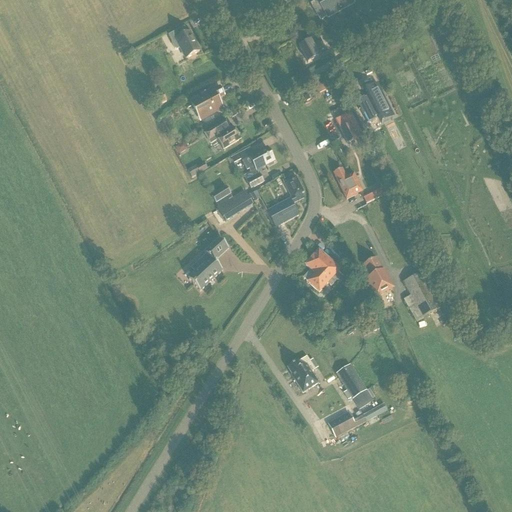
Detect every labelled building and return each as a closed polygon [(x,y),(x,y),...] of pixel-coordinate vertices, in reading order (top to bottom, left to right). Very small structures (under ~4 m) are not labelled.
[(327,19),(354,4),(351,0),(319,0),(311,5),(320,21),(326,17),(327,19)] [(185,60),(200,52),(189,32),(187,34),(184,28),(168,36),(175,50),(177,51),(179,50),(185,60)] [(315,51),(323,46),(321,44),(320,45),(319,42),(312,46),(310,42),(298,49),(306,64),(318,57),(315,51)] [(393,117),(376,84),(364,90),(368,98),(365,100),(363,97),(355,101),(367,124),(375,120),(374,118),(377,116),(381,124),(393,117)] [(198,108),(204,118),(221,108),(215,98),(222,95),(218,88),(207,94),(207,92),(202,95),(202,97),(190,103),(194,110),(198,108)] [(167,102),(162,94),(153,99),(158,107),(167,102)] [(362,136),(350,113),(335,120),(340,129),(339,130),(346,145),(357,139),(362,147),(367,145),(363,136),(362,136)] [(239,140),(232,128),(230,130),(225,121),(203,134),(210,145),(217,141),(222,150),(239,140)] [(274,162),(267,149),(254,156),(250,149),(230,159),(233,165),(241,161),(242,163),(246,172),(248,171),(250,174),(244,177),(251,190),(263,183),(259,176),(257,172),(274,162)] [(346,177),(342,169),(332,174),(346,201),(363,193),(353,174),(346,177)] [(303,194),(295,178),(285,183),(293,200),(288,202),(287,200),(284,202),(285,204),(268,213),(278,232),(302,220),(294,204),(303,199),(301,195),(303,194)] [(382,196),(379,189),(362,198),(366,204),(382,196)] [(232,197),(227,190),(214,198),(218,206),(232,197)] [(253,207),(244,193),(217,210),(225,224),(253,207)] [(205,256),(202,259),(191,269),(195,273),(188,278),(201,292),(222,272),(214,263),(228,250),(226,248),(227,248),(218,238),(202,253),(205,256)] [(339,287),(345,280),(338,274),(340,271),(318,252),(304,267),(309,272),(302,280),(319,294),(327,285),(330,288),(334,283),(339,287)] [(376,300),(394,290),(384,272),(381,273),(375,261),(363,267),(370,279),(366,281),(376,300)] [(440,310),(421,275),(403,284),(410,298),(404,301),(416,323),(440,310)] [(382,315),(377,306),(370,309),(375,319),(382,315)] [(299,364),(298,361),(286,369),(291,376),(290,376),(302,395),(319,384),(307,365),(306,366),(303,361),(299,364)] [(372,402),(350,366),(335,375),(352,401),(353,400),(359,411),(372,402)] [(378,410),(356,424),(363,435),(385,422),(378,410)] [(334,440),(355,430),(348,415),(327,425),(334,440)]
